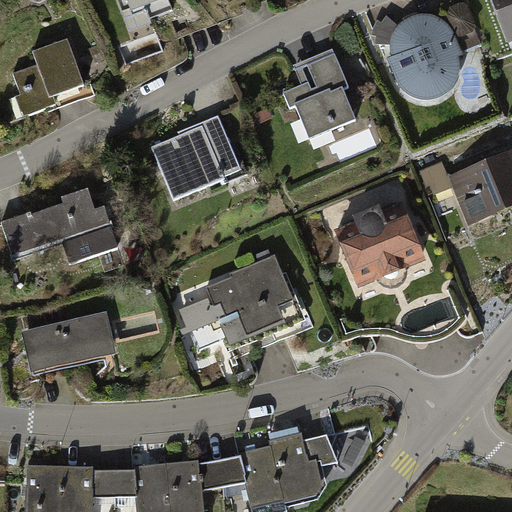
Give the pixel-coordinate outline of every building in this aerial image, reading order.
[(169,0),(120,0),(128,19),(171,3),(169,0)] [(511,0),(490,0),(508,47),(511,45),(511,0)] [(378,23),(374,21),(369,30),(368,38),(372,38),(372,47),(388,48),(388,54),(389,60),(385,62),(397,88),(401,95),(407,99),(414,102),(421,104),(429,104),(437,101),(445,97),(451,93),(455,86),(458,78),(458,70),(457,59),(462,58),(449,32),(441,22),(428,16),(413,15),(402,20),(395,27),(383,16),(378,23)] [(43,63),(17,73),(32,112),(49,106),(52,111),(98,94),(76,35),(38,49),(43,63)] [(334,52),(297,67),(305,87),(289,94),(310,144),(363,122),(334,52)] [(186,139),(155,151),(176,203),(243,176),(222,124),(186,139)] [(441,164),(422,171),(433,200),(456,191),(469,224),(511,206),(511,153),(448,179),(441,164)] [(67,199),(6,219),(17,252),(67,236),(74,259),(123,243),(110,203),(102,206),(95,184),(65,194),(67,199)] [(405,205),(338,232),(359,282),(425,254),(405,205)] [(279,261),(209,288),(213,298),(179,310),(195,352),(226,340),(229,348),(286,326),(280,310),(296,304),(279,261)] [(110,316),(26,335),(36,377),(119,358),(110,316)] [(49,466),(29,466),(29,511),(101,511),(102,496),(140,497),(141,511),(211,511),(209,489),(251,480),(257,508),(332,491),(324,465),(342,461),(331,434),(310,438),(308,433),(291,437),(275,440),(278,447),(260,451),(247,453),(205,461),(188,463),(158,466),(141,467),(98,466),(80,466),(49,466)]
